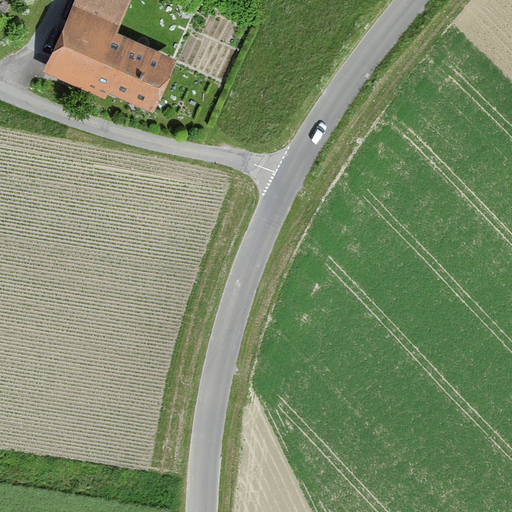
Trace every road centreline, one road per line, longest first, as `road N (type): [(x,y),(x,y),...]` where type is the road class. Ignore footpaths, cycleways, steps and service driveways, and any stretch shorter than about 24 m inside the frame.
road 1 (unclassified): [(203,511),(223,340),(251,255),(289,178)]
road 2 (unclassified): [(289,178),(84,121),(0,87)]
road 3 (unclassified): [(289,178),(341,91),(412,0)]
